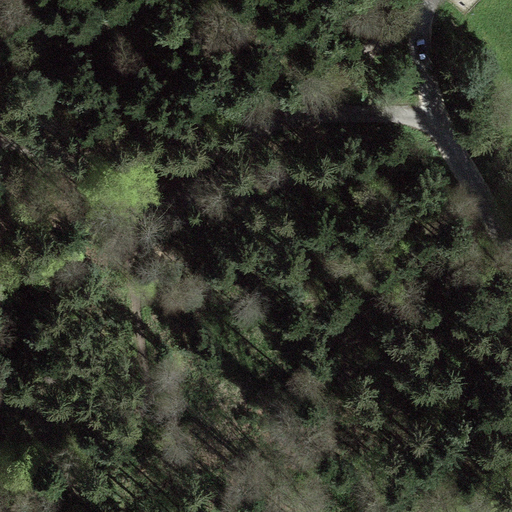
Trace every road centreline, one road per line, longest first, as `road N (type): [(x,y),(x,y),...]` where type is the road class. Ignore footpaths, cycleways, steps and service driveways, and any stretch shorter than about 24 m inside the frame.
road 1 (unclassified): [(424,0),(419,59),(432,113),(511,266)]
road 2 (track): [(432,113),(305,108),(183,151)]
road 3 (track): [(183,151),(125,160),(0,135)]
road 4 (track): [(305,108),(423,1)]
road 5 (track): [(0,79),(116,0)]
